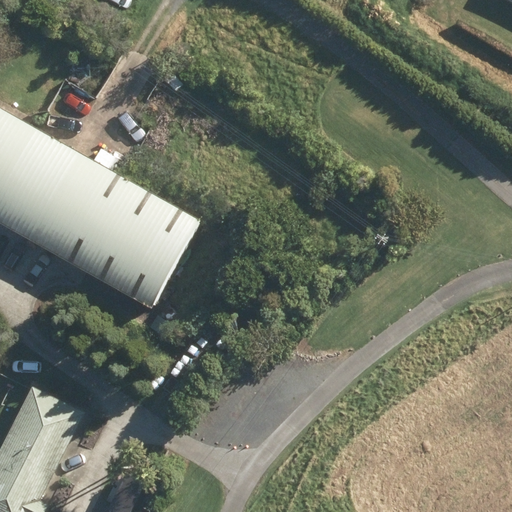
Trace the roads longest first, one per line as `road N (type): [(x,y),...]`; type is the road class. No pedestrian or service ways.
road 1 (track): [(231,511),(291,409),(347,355),(398,320),(511,265)]
road 2 (track): [(265,0),(356,45),(511,185)]
